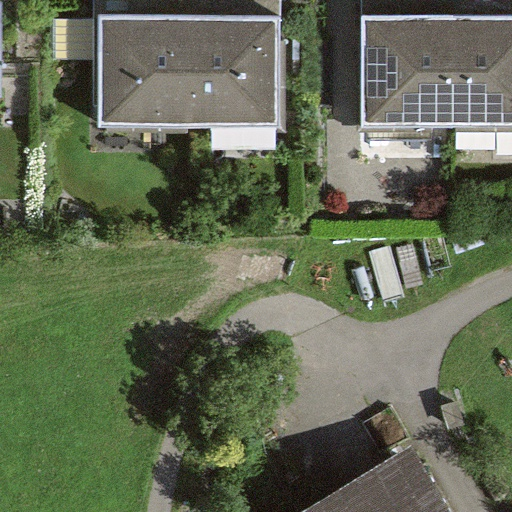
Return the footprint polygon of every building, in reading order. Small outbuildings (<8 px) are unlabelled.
[(188,17),(102,17),(101,121),(188,122),(188,17)] [(275,17),(188,17),(188,122),(274,122),(275,17)] [(511,17),(452,18),(452,123),(511,123),(511,17)] [(452,18),(363,18),(363,123),(452,123),(452,18)] [(62,61),(98,59),(97,26),(60,28),(62,61)] [(444,511),(404,440),(278,511),(444,511)]
